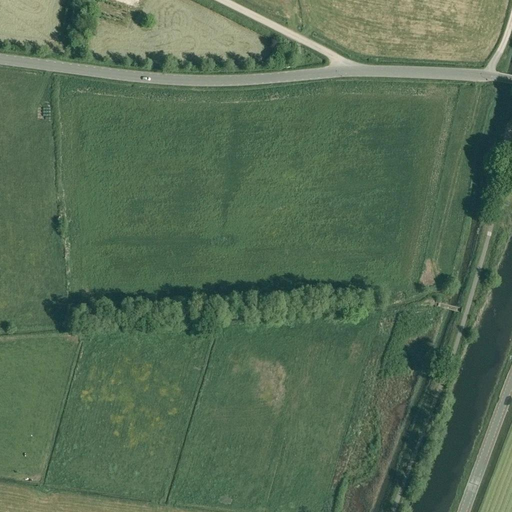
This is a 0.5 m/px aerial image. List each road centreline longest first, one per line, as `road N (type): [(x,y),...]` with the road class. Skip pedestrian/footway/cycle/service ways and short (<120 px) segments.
road 1 (tertiary): [(0,59),(188,82),(346,72)]
road 2 (tertiary): [(511,80),(346,72)]
road 3 (track): [(218,0),(337,60),(346,72)]
road 4 (tertiary): [(464,511),(511,381)]
